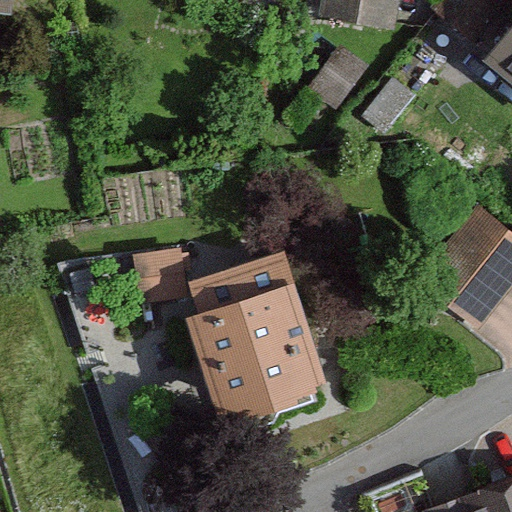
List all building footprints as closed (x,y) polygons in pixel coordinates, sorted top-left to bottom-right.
[(13,0),(0,0),(0,23),(11,24),(13,0)] [(398,0),(325,0),(322,28),(393,38),(398,0)] [(511,66),(496,86),(511,98),(511,66)] [(511,293),(511,248),(469,218),(405,307),(469,353),(511,293)] [(144,286),(189,282),(185,244),(140,249),(144,286)] [(292,273),(192,307),(241,451),(341,417),(292,273)] [(511,511),(511,482),(431,511),(511,511)]
